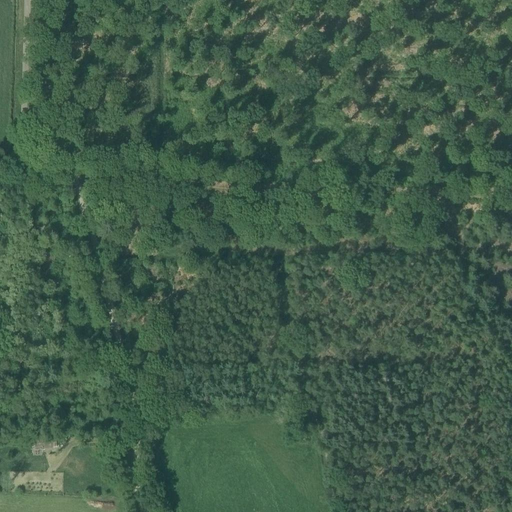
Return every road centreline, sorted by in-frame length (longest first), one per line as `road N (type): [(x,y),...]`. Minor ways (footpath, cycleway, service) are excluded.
road 1 (track): [(152,511),(135,452),(131,391),(71,176)]
road 2 (unclassified): [(71,176),(28,138),(25,0)]
